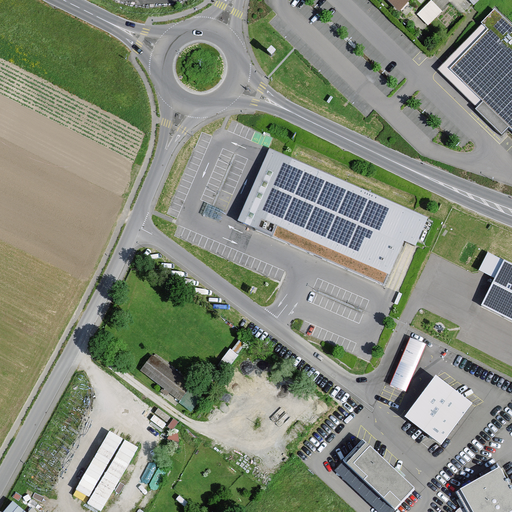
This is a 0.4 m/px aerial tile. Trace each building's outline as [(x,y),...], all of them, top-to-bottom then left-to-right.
[(411,0),(383,0),(397,14),(411,0)] [(440,14),(429,2),(416,15),(427,27),(440,14)] [(511,28),(496,12),(437,72),(446,81),(476,111),(483,104),(511,132),(511,28)] [(427,219),(270,151),(242,214),(389,278),(404,244),(414,249),(427,219)] [(511,264),(503,260),(481,306),(511,320),(511,264)] [(424,346),(409,340),(400,364),(414,370),(424,346)] [(191,388),(152,356),(141,369),(181,400),(191,388)] [(472,408),(437,381),(406,421),(442,448),(472,408)] [(313,423),(321,416),(312,405),(304,413),(313,423)] [(77,492),(106,506),(114,490),(121,494),(135,466),(131,464),(140,444),(108,429),(77,492)] [(398,511),(417,493),(366,445),(346,467),(394,511),(398,511)] [(511,511),(511,498),(498,473),(457,495),(465,511),(511,511)] [(4,511),(25,511),(13,501),(4,511)]
